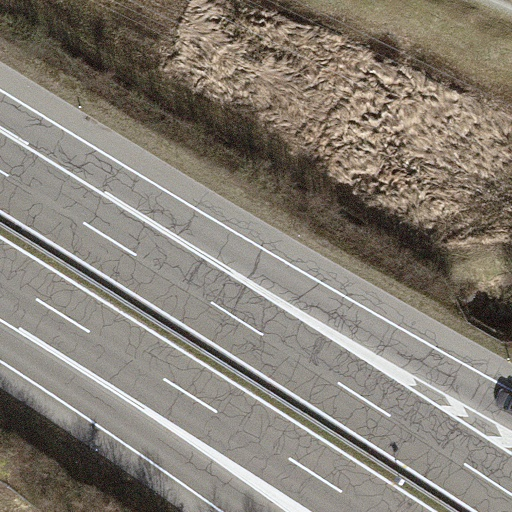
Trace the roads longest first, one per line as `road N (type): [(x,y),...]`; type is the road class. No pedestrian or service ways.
road 1 (motorway): [(511,484),(0,170)]
road 2 (motorway): [(511,416),(0,145)]
road 3 (motorway): [(0,283),(364,511)]
road 4 (motorway): [(0,314),(257,511)]
